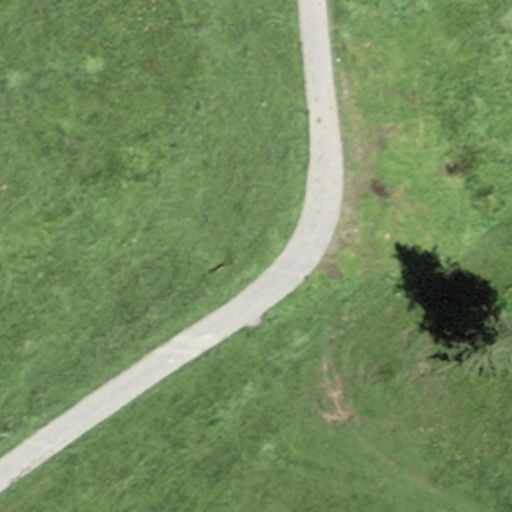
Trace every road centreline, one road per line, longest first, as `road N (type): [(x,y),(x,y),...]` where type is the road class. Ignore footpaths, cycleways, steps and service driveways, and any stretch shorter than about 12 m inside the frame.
road 1 (unclassified): [(310,0),(323,173),(318,215),(301,254),(266,290),(0,474)]
road 2 (track): [(323,173),(370,246),(327,353),(341,428),(452,511)]
